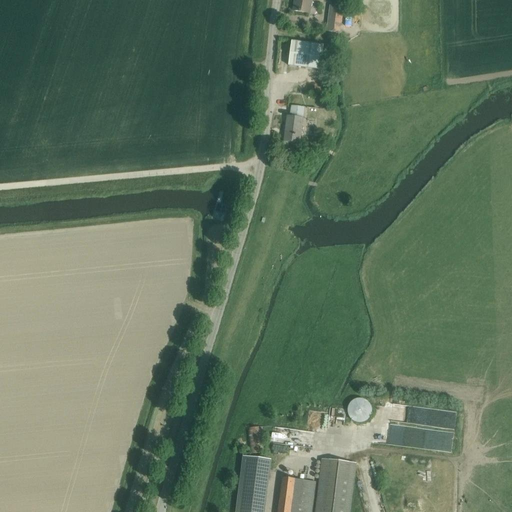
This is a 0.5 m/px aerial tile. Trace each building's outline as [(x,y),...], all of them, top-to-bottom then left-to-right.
[(309,14),(311,0),(295,0),(294,12),(309,14)] [(327,32),(340,34),(343,8),(330,6),(327,32)] [(324,46),(292,42),(289,67),(321,71),(324,46)] [(300,145),(303,119),(287,117),(284,143),(300,145)] [(348,409),(348,411),(348,412),(349,416),(351,419),(353,421),(357,423),(361,424),(364,423),(367,422),(370,419),(372,415),(372,411),(372,408),(370,404),(367,401),(364,400),(360,399),(357,399),(355,401),(352,402),(350,405),(348,409)] [(248,429),(251,458),(264,457),(261,428),(248,429)] [(276,428),(276,442),(313,443),(313,430),(276,428)] [(453,451),(454,436),(388,430),(387,444),(453,451)] [(274,447),(273,453),(289,456),(290,450),(274,447)] [(244,458),(236,511),(264,511),(271,461),(244,458)] [(316,511),(349,511),(355,465),(323,461),(316,511)] [(312,511),(316,483),(283,478),(279,511),(312,511)]
